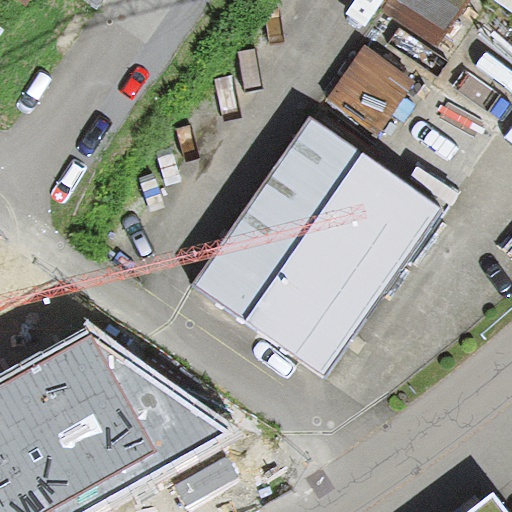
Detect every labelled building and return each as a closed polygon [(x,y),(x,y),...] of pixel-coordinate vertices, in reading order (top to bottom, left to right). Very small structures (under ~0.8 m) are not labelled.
[(0,0),(0,63),(29,19),(0,0)] [(109,0),(88,0),(103,10),(109,0)] [(460,0),(380,0),(379,2),(435,39),(460,0)] [(418,70),(369,34),(329,88),(377,124),(418,70)] [(301,115),(186,276),(324,374),(439,213),(301,115)] [(9,373),(0,378),(0,511),(82,511),(228,431),(93,323),(9,373)] [(499,511),(492,503),(480,511),(499,511)]
